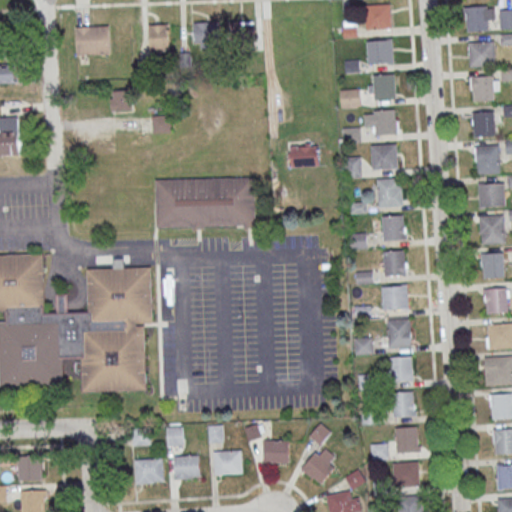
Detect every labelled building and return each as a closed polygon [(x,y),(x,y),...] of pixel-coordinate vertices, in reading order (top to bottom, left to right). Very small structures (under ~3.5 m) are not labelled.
[(390,3),(392,27),(367,28),(365,4),(390,3)] [(488,5),(489,29),(468,30),(466,6),(488,5)] [(220,22),(193,22),(193,44),(220,44),(220,22)] [(242,23),(231,23),(231,37),(242,37),(242,23)] [(169,24),(149,24),(149,51),(169,51),(169,24)] [(76,26),(77,49),(99,48),(99,25),(76,26)] [(392,39),(393,62),(368,64),(367,40),(392,39)] [(493,40),(495,64),(470,66),(468,42),(493,40)] [(0,82),(18,83),(18,64),(0,63),(0,82)] [(394,73),(396,97),(374,98),(373,74),(394,73)] [(493,75),(494,99),(473,100),(472,76),(493,75)] [(361,89),(341,89),(341,106),(361,106),(361,89)] [(111,90),(111,110),(133,110),(133,90),(111,90)] [(395,109),(397,133),(375,134),(374,110),(395,109)] [(494,111),(495,135),(474,136),(473,112),(494,111)] [(20,117),(1,117),(1,154),(20,154),(20,117)] [(154,131),(171,131),(171,118),(154,118),(154,131)] [(344,143),(362,140),(360,126),(342,128),(344,143)] [(396,143),(398,167),(372,169),(371,145),(396,143)] [(499,144),(501,172),(478,173),(476,145),(499,144)] [(291,166),(320,166),(320,145),(291,145),(291,166)] [(361,177),(361,155),(345,155),(345,177),(361,177)] [(401,177),(403,204),(379,206),(377,178),(401,177)] [(154,184),(155,229),(242,227),(242,230),(254,230),(253,182),(154,184)] [(503,182),(504,205),(479,207),(478,183),(503,182)] [(404,214),(405,238),(384,239),(382,216),(404,214)] [(504,215),(506,241),(482,242),(481,216),(504,215)] [(405,250),(406,274),(385,275),(383,251),(405,250)] [(504,251),(506,277),(483,279),(481,253),(504,251)] [(0,252),(44,252),(45,311),(88,310),(86,268),(151,266),(153,322),(136,323),(136,325),(144,325),(147,388),(82,391),(82,373),(64,374),(64,383),(0,385),(0,320),(6,320),(5,310),(0,310),(0,252)] [(407,284),(409,307),(383,309),(382,285),(407,284)] [(507,286),(509,312),(487,314),(485,294),(484,294),(483,288),(507,286)] [(410,318),(412,345),(389,347),(387,319),(410,318)] [(511,322),(511,346),(490,348),(488,324),(511,322)] [(355,338),(355,353),(372,353),(372,338),(355,338)] [(511,355),(511,382),(486,384),(485,356),(511,355)] [(412,356),(414,380),(392,381),(391,357),(412,356)] [(413,391),(415,415),(393,416),(392,392),(413,391)] [(511,392),(511,417),(493,419),(492,399),(491,399),(490,394),(511,392)] [(223,424),(209,424),(209,442),(223,442),(223,424)] [(168,445),(183,445),(183,426),(168,426),(168,445)] [(417,426),(418,450),(396,451),(395,427),(417,426)] [(511,426),(511,452),(497,454),(495,433),(494,434),(493,428),(511,426)] [(133,445),(151,445),(151,428),(133,428),(133,445)] [(264,462),(289,462),(289,439),(264,439),(264,462)] [(388,458),(388,444),(372,444),(372,458),(388,458)] [(302,469),(320,483),(339,459),(321,445),(302,469)] [(214,450),(214,473),(242,473),(242,450),(214,450)] [(18,455),(18,479),(42,479),(42,455),(18,455)] [(199,478),(199,455),(174,455),(174,478),(199,478)] [(163,457),(136,457),(136,482),(163,482),(163,457)] [(394,485),(420,485),(420,461),(394,461),(394,485)] [(511,463),(511,486),(498,488),(497,464),(511,463)] [(347,477),(350,483),(354,480),(356,485),(363,481),(357,470),(347,477)] [(21,511),(44,511),(45,489),(22,489),(21,511)] [(327,494),(329,511),(358,511),(355,489),(327,494)] [(397,511),(422,511),(423,495),(398,495),(397,511)] [(511,497),(511,511),(500,511),(500,505),(499,505),(498,499),(511,497)]
